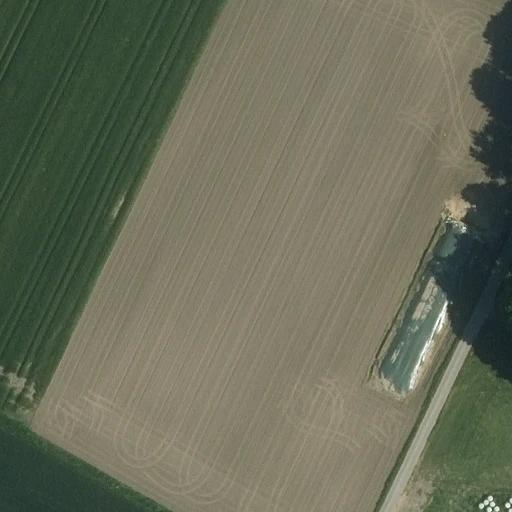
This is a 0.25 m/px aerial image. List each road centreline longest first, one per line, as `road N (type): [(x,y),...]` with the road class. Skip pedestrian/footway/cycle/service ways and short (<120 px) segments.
road 1 (unclassified): [(384,511),(511,240)]
road 2 (track): [(153,511),(0,424)]
